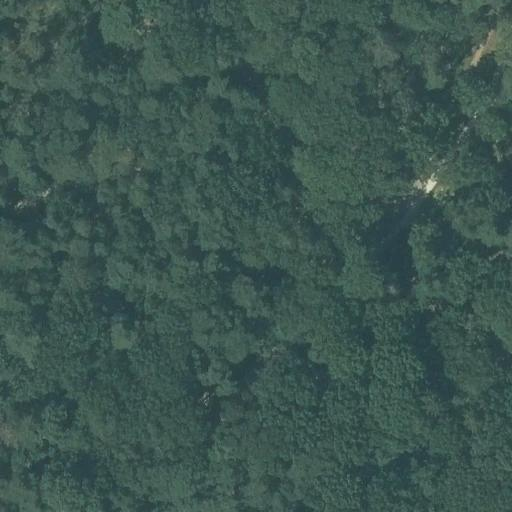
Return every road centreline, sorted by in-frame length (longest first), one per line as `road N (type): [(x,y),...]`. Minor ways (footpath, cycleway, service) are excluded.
road 1 (unknown): [(511,233),(398,220),(310,259),(274,252),(175,180),(103,169),(21,204),(0,204)]
road 2 (track): [(386,242),(297,0)]
road 3 (unknown): [(398,220),(498,0)]
